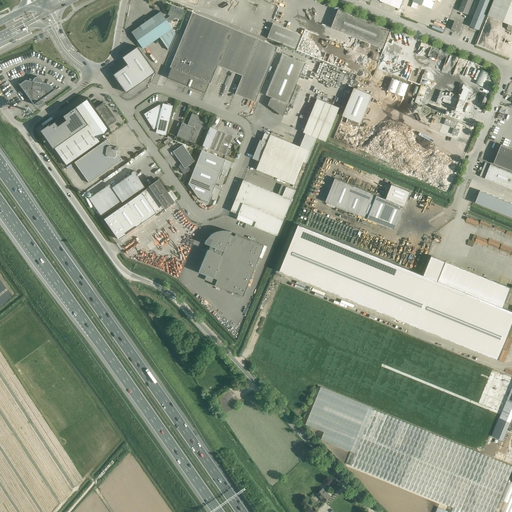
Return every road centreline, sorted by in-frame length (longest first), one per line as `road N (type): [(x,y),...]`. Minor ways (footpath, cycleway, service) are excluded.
road 1 (tertiary): [(377,511),(177,299),(124,271),(23,129)]
road 2 (motorway): [(241,511),(0,169)]
road 3 (motorway): [(0,202),(217,511)]
road 4 (unclassified): [(125,109),(194,209),(217,210),(248,131),(241,121),(151,90)]
road 5 (unclassified): [(466,181),(510,67),(339,0)]
